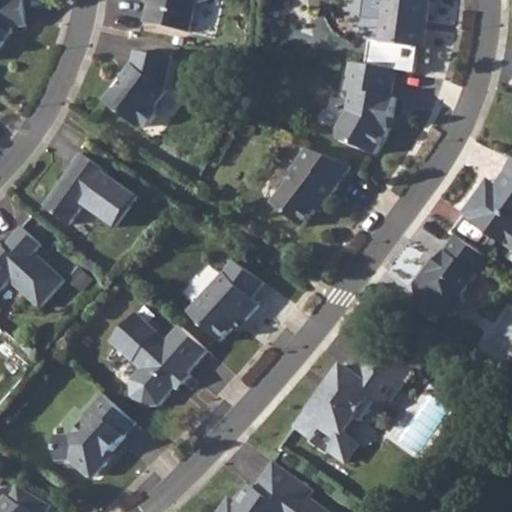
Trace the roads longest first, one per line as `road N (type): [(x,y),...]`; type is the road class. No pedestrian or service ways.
road 1 (residential): [(151,511),(234,433),(423,191),(459,135),(483,75),(490,0)]
road 2 (residential): [(89,0),(53,110),(0,180)]
